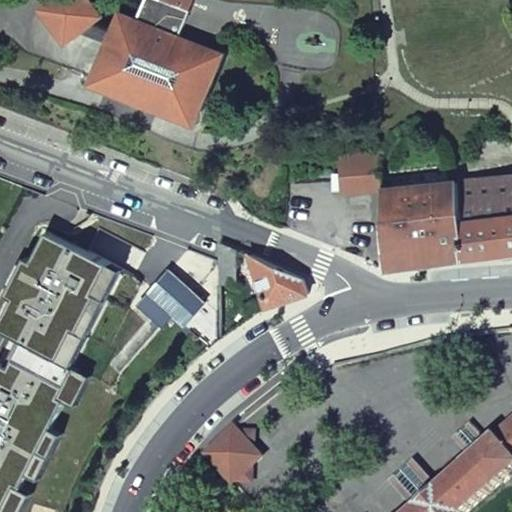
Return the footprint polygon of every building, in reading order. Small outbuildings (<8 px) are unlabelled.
[(101,17),(87,0),(53,0),(42,9),(67,42),(101,17)] [(93,83),(195,123),(222,54),(179,38),(189,12),(158,0),(145,0),(137,21),(120,14),(93,83)] [(483,102),(481,90),(469,92),(470,104),(483,102)] [(381,150),(340,154),(341,160),(381,156),(381,150)] [(388,267),(466,260),(459,182),(384,189),(381,156),(341,160),(342,177),(344,194),(381,191),(388,267)] [(342,177),(329,178),(331,195),(344,194),(342,177)] [(466,260),(511,255),(511,177),(459,182),(466,260)] [(239,250),(219,243),(221,284),(236,284),(239,250)] [(249,254),(268,308),(308,294),(303,276),(267,261),(249,254)] [(169,271),(150,293),(174,313),(188,324),(206,303),(169,271)] [(150,293),(123,325),(146,344),(174,313),(150,293)] [(95,370),(86,357),(19,295),(0,317),(0,365),(65,422),(108,371),(95,370)] [(454,438),(471,457),(435,489),(412,462),(390,482),(414,509),(410,511),(467,511),(511,472),(511,420),(486,444),(469,425),(454,438)] [(239,435),(234,429),(223,440),(215,448),(206,458),(232,485),(234,483),(251,483),(251,468),(261,458),(252,449),(254,435),(239,435)]
